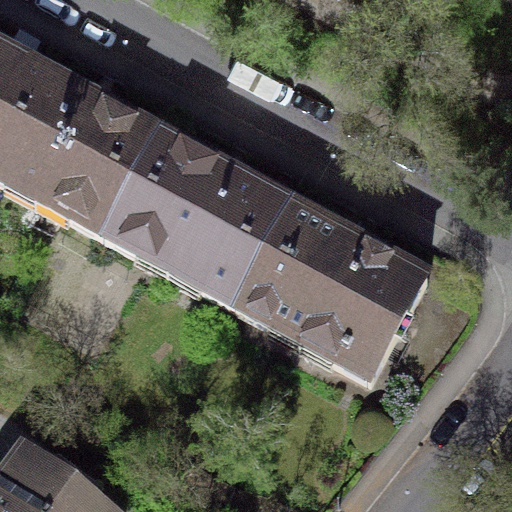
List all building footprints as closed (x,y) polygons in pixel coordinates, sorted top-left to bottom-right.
[(0,122),(27,72),(0,57),(0,122)] [(0,122),(0,188),(104,245),(160,143),(93,108),(27,72),(0,122)] [(104,245),(236,316),(291,215),(225,179),(160,143),(104,245)] [(292,214),(291,215),(236,316),(236,317),(371,391),(427,287),(360,251),(292,214)] [(0,511),(98,511),(25,458),(1,490),(0,489),(0,511)] [(224,511),(229,504),(235,492),(181,465),(169,490),(212,511),(224,511)]
